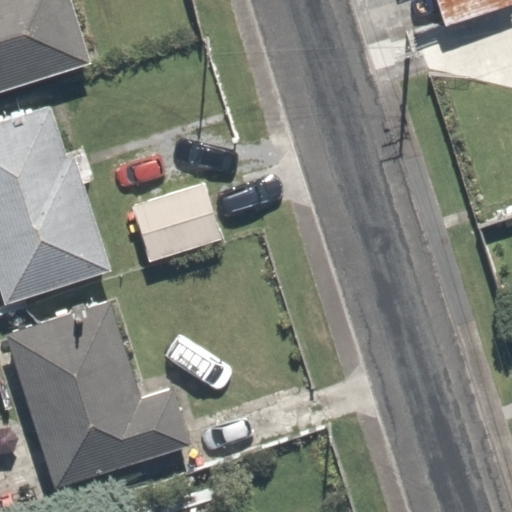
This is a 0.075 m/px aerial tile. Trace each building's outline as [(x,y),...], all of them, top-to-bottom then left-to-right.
[(0,0),(0,84),(90,56),(70,0),(0,0)] [(509,0),(435,0),(442,22),(509,0)] [(0,292),(2,298),(108,264),(70,147),(62,150),(47,99),(0,113),(0,292)] [(221,235),(202,178),(129,201),(146,257),(221,235)] [(106,294),(2,327),(51,479),(187,439),(168,383),(138,393),(106,294)]
